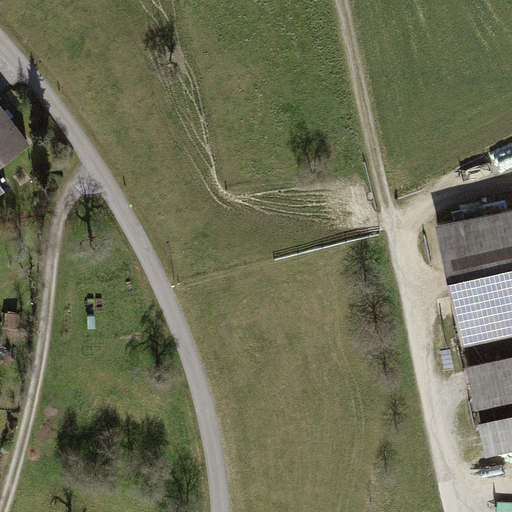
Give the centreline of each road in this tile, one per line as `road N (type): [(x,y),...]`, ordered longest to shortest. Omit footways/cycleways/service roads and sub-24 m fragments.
road 1 (residential): [(0,46),(96,159),(184,331),(210,413),(216,511)]
road 2 (track): [(345,0),(443,453)]
road 3 (track): [(96,159),(60,200),(38,375),(0,502)]
